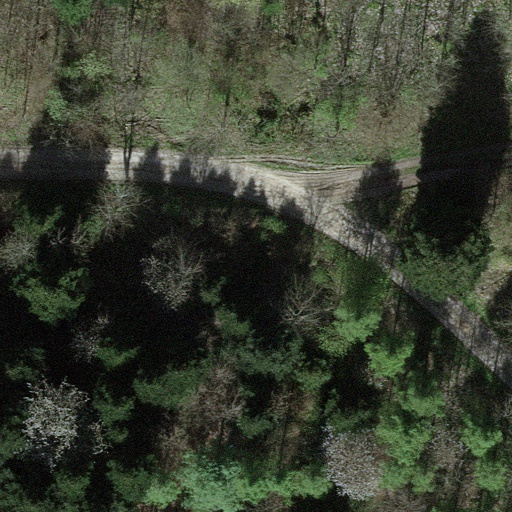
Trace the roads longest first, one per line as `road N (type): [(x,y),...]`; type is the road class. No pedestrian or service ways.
road 1 (track): [(511,379),(385,254),(327,171),(0,149)]
road 2 (track): [(327,171),(511,144)]
